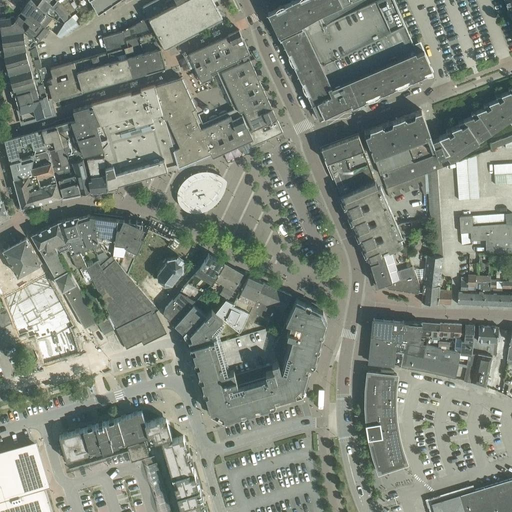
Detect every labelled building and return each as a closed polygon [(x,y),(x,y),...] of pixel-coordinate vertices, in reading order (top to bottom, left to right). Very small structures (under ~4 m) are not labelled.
[(33,0),(28,0),(21,10),(22,11),(39,25),(41,23),(49,28),(61,37),(70,31),(64,24),(61,21),(59,20),(48,13),(46,11),(33,0)] [(33,0),(46,11),(48,13),(59,20),(61,15),(66,22),(64,24),(70,31),(79,25),(73,17),(72,15),(72,16),(59,0),(56,0),(55,2),(53,1),(53,0),(33,0)] [(59,0),(72,16),(72,15),(74,14),(78,11),(75,6),(77,4),(74,0),(59,0)] [(91,0),(92,1),(98,12),(116,0),(91,0)] [(222,16),(213,0),(154,0),(143,6),(149,17),(164,46),(169,43),(182,37),(218,18),(222,16)] [(293,0),(268,12),(270,17),(281,39),(282,39),(316,111),(326,115),(351,103),(352,105),(433,70),(424,50),(417,53),(394,0),(377,0),(325,25),(322,18),(359,0),(293,0)] [(49,28),(41,23),(39,25),(22,11),(16,18),(13,16),(10,16),(0,17),(0,19),(1,28),(4,54),(4,55),(8,54),(10,73),(10,74),(18,103),(47,95),(42,79),(39,68),(39,66),(42,65),(36,44),(49,28)] [(161,47),(164,46),(149,17),(123,31),(103,37),(107,51),(74,61),(83,90),(166,66),(166,63),(165,58),(164,58),(161,47)] [(250,53),(248,48),(243,37),(239,29),(232,32),(232,33),(187,54),(184,55),(185,57),(189,67),(190,68),(196,66),(201,78),(210,74),(214,73),(215,70),(221,72),(222,71),(223,73),(222,73),(226,82),(227,82),(230,89),(228,90),(237,109),(229,113),(216,118),(216,120),(200,127),(197,119),(200,117),(193,101),(191,102),(189,97),(190,96),(186,88),(185,88),(180,78),(154,85),(166,121),(171,140),(178,163),(178,164),(179,163),(183,162),(183,164),(211,152),(213,156),(221,153),(243,142),(250,139),(252,145),(283,131),(250,58),(253,57),(251,52),(250,53)] [(53,98),(83,90),(74,61),(51,68),(53,76),(47,80),(53,98)] [(48,74),(46,69),(45,66),(39,68),(42,79),(48,74)] [(178,163),(171,140),(166,121),(154,85),(92,103),(109,139),(109,141),(103,144),(103,147),(103,148),(104,148),(104,156),(108,186),(132,178),(176,166),(175,164),(178,163)] [(511,86),(508,88),(509,91),(496,96),(497,99),(483,104),(485,108),(471,113),(472,116),(458,121),(460,124),(446,130),(447,133),(432,138),(421,109),(364,131),(385,187),(386,189),(425,173),(427,173),(438,169),(443,167),(440,158),(448,155),(450,158),(450,159),(452,159),(479,140),(511,118),(511,86)] [(29,100),(18,103),(23,121),(34,118),(45,115),(46,115),(52,113),(48,99),(47,95),(39,97),(29,100)] [(85,154),(103,148),(103,147),(103,144),(109,141),(109,139),(92,103),(79,107),(73,109),(76,118),(71,120),(73,126),(81,148),(84,154),(85,154)] [(59,131),(73,126),(71,120),(41,128),(47,148),(50,149),(63,145),(59,131)] [(83,155),(84,154),(81,148),(73,126),(59,131),(63,145),(68,162),(71,169),(75,168),(77,174),(81,192),(81,193),(91,191),(87,173),(83,155)] [(49,153),(47,148),(41,128),(5,139),(14,178),(32,173),(30,168),(32,167),(35,154),(45,151),(49,153)] [(341,194),(375,179),(362,143),(358,133),(322,147),(323,149),(327,162),(341,194)] [(491,148),(505,143),(511,140),(511,134),(490,143),(491,148)] [(61,196),(81,192),(77,174),(75,168),(71,169),(68,162),(63,145),(50,149),(47,148),(49,153),(61,196)] [(108,186),(104,156),(104,148),(103,148),(85,154),(90,172),(87,173),(91,191),(96,190),(107,188),(107,186),(108,186)] [(22,207),(35,203),(61,196),(49,153),(45,151),(35,154),(32,167),(30,168),(32,173),(14,178),(22,207)] [(467,162),(477,162),(476,154),(466,158),(467,162)] [(457,169),(467,168),(467,162),(466,158),(456,161),(457,169)] [(232,170),(237,181),(244,179),(240,167),(232,170)] [(427,177),(438,176),(438,169),(427,173),(427,177)] [(426,194),(426,183),(425,173),(386,189),(390,198),(392,197),(391,192),(394,191),(396,195),(401,193),(399,189),(403,187),(405,192),(410,190),(408,185),(412,184),(414,188),(419,187),(417,182),(421,180),(423,185),(421,186),(424,195),(426,194)] [(202,189),(215,185),(212,177),(204,176),(197,177),(191,181),(186,186),(188,193),(186,197),(196,201),(202,189)] [(375,179),(341,194),(369,258),(410,241),(411,223),(412,221),(397,223),(387,199),(383,188),(379,190),(375,179)] [(207,207),(209,206),(207,203),(213,199),(218,192),(215,185),(202,189),(196,201),(193,207),(193,209),(195,209),(197,209),(199,209),(201,209),(203,208),(205,207),(207,207)] [(193,207),(196,201),(186,197),(184,202),(183,203),(184,204),(186,205),(187,206),(188,207),(189,207),(191,208),(192,209),(193,209),(193,207)] [(99,240),(90,214),(89,214),(79,217),(78,216),(59,221),(68,248),(70,253),(70,254),(79,250),(79,252),(89,249),(88,244),(92,243),(96,251),(97,250),(97,254),(104,252),(113,261),(115,259),(112,255),(99,240)] [(123,229),(124,219),(94,215),(90,214),(99,240),(112,255),(115,240),(115,236),(116,227),(123,229)] [(511,252),(511,222),(507,223),(501,223),(496,224),(490,224),(484,224),(479,225),(473,225),(472,215),(460,216),(461,232),(472,231),(472,237),(473,240),(486,239),(486,253),(496,253),(503,253),(511,252)] [(139,247),(147,229),(130,221),(130,220),(124,219),(123,229),(116,227),(115,236),(115,240),(112,255),(115,259),(127,274),(139,247)] [(59,252),(60,252),(68,248),(59,221),(43,229),(54,251),(58,249),(59,251),(59,252)] [(174,237),(149,226),(148,226),(147,229),(139,247),(127,274),(137,286),(138,285),(148,272),(158,259),(174,237)] [(81,291),(60,252),(59,252),(59,251),(58,249),(54,251),(43,229),(32,234),(32,235),(35,239),(68,298),(84,327),(97,320),(81,291)] [(66,311),(59,298),(27,239),(27,238),(26,237),(10,246),(3,249),(4,251),(5,251),(16,272),(11,275),(15,281),(15,280),(29,307),(28,308),(31,314),(37,328),(51,320),(66,311)] [(410,241),(369,258),(376,279),(379,278),(381,284),(386,282),(388,287),(418,291),(418,283),(418,281),(408,253),(410,241)] [(185,285),(198,297),(209,285),(215,277),(225,262),(209,253),(200,268),(185,285)] [(443,255),(431,255),(426,254),(423,283),(418,283),(418,291),(422,292),(422,302),(438,303),(439,289),(443,255)] [(156,306),(168,295),(162,289),(165,285),(166,285),(172,284),(184,270),(183,269),(183,263),(182,262),(184,260),(178,255),(177,258),(175,257),(169,258),(168,258),(159,270),(159,279),(157,281),(148,272),(138,285),(156,306)] [(15,281),(11,275),(9,276),(0,258),(0,289),(2,294),(3,294),(4,297),(17,290),(13,282),(15,281)] [(137,286),(127,274),(115,259),(113,261),(103,270),(97,261),(96,262),(87,267),(116,328),(127,348),(162,331),(153,313),(158,309),(156,306),(138,285),(137,286)] [(229,297),(238,281),(243,273),(225,262),(215,277),(209,285),(229,297)] [(476,274),(470,274),(468,274),(468,276),(461,276),(461,280),(460,289),(458,289),(458,304),(472,304),(473,291),(468,290),(468,286),(475,286),(476,281),(476,274)] [(262,282),(248,275),(247,275),(240,292),(238,291),(233,303),(226,299),(216,312),(223,317),(239,331),(240,331),(246,319),(254,301),(262,282)] [(491,279),(491,281),(484,281),(484,279),(482,279),(482,281),(476,281),(475,286),(475,291),(473,291),(472,304),(492,305),(493,287),(496,287),(496,281),(492,281),(492,279),(491,279)] [(498,279),(493,279),(492,279),(492,281),(496,281),(496,287),(493,287),(492,305),(511,305),(511,291),(501,292),(501,287),(511,288),(511,280),(509,279),(509,281),(502,281),(498,281),(498,279)] [(284,312),(287,304),(291,295),(262,282),(254,301),(246,319),(253,322),(257,314),(264,317),(264,318),(270,321),(273,316),(276,309),(284,312)] [(174,323),(198,297),(185,285),(184,286),(181,291),(180,291),(165,307),(164,313),(174,323)] [(1,295),(2,294),(0,289),(0,328),(13,322),(8,312),(1,295)] [(451,303),(451,293),(451,290),(439,289),(438,303),(451,303)] [(223,317),(216,312),(198,297),(174,323),(188,336),(210,411),(225,419),(276,403),(275,400),(279,398),(280,398),(281,397),(282,396),(283,395),(283,394),(283,393),(283,392),(287,391),(288,396),(302,392),(310,365),(314,366),(327,318),(323,309),(297,297),(279,335),(264,328),(214,342),(212,329),(223,317)] [(32,339),(28,329),(16,301),(7,305),(10,311),(8,312),(13,322),(22,343),(32,339)] [(104,334),(115,328),(109,318),(98,324),(104,334)] [(403,321),(374,318),(372,334),(397,339),(395,350),(436,360),(459,365),(460,355),(460,351),(426,344),(423,344),(423,341),(402,339),(402,336),(403,321)] [(421,335),(422,322),(403,321),(402,336),(421,337),(421,335)] [(439,339),(440,323),(422,322),(421,335),(432,335),(432,339),(439,339)] [(450,337),(451,323),(440,323),(439,339),(441,339),(441,336),(450,337)] [(461,330),(462,324),(451,323),(450,337),(461,337),(461,330)] [(473,341),(475,324),(465,324),(465,331),(461,330),(461,337),(460,351),(460,355),(469,355),(468,362),(467,367),(475,369),(478,353),(477,354),(472,353),(474,341),(473,341)] [(498,342),(499,326),(479,325),(478,341),(498,342)] [(434,367),(436,360),(395,350),(397,339),(372,334),(370,356),(369,362),(394,365),(401,366),(402,359),(434,367)] [(493,356),(478,353),(475,369),(474,372),(472,382),(486,387),(493,356)] [(472,382),(474,372),(475,369),(467,367),(467,371),(464,380),(472,382)] [(395,404),(395,397),(395,389),(397,374),(394,374),(394,371),(381,370),(381,372),(368,371),(366,387),(366,405),(367,423),(366,423),(368,438),(370,438),(374,455),(379,471),(391,467),(392,469),(405,465),(404,463),(407,462),(402,447),(398,433),(396,418),(395,404)] [(149,437),(146,422),(142,411),(138,412),(137,410),(133,412),(134,413),(126,415),(125,414),(121,415),(121,417),(114,419),(113,418),(109,419),(109,420),(106,421),(103,421),(98,422),(98,423),(95,424),(96,424),(92,425),(92,424),(87,425),(88,427),(80,429),(80,428),(75,429),(76,430),(68,433),(68,431),(63,433),(64,434),(59,435),(62,445),(58,446),(60,453),(64,452),(67,460),(138,439),(139,444),(128,447),(132,461),(149,456),(144,439),(149,437)] [(197,478),(194,470),(191,463),(192,462),(191,462),(190,458),(191,457),(190,457),(187,449),(188,449),(188,448),(187,448),(186,444),(186,443),(183,435),(172,439),(172,436),(167,420),(162,417),(146,422),(149,437),(151,442),(161,439),(182,511),(206,511),(205,507),(206,507),(206,506),(205,507),(204,502),(205,502),(204,502),(203,498),(202,495),(203,495),(202,489),(201,490),(200,487),(199,487),(198,483),(199,483),(199,482),(198,483),(197,478),(197,477),(197,478)] [(0,511),(53,511),(45,486),(50,485),(39,446),(0,457),(0,511)] [(511,511),(511,477),(431,502),(434,511),(511,511)] [(279,486),(261,491),(263,497),(280,493),(279,486)] [(285,511),(283,503),(252,510),(252,511),(285,511)]
